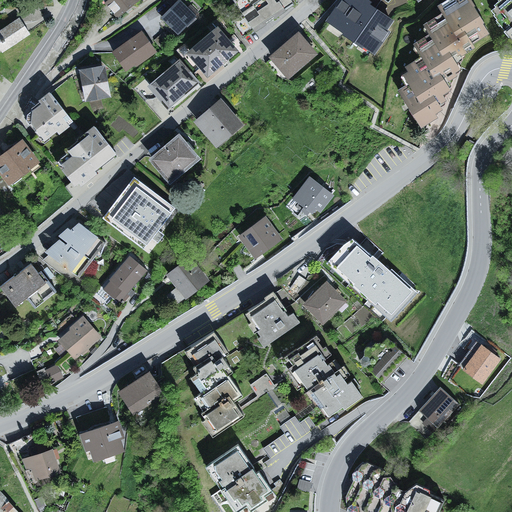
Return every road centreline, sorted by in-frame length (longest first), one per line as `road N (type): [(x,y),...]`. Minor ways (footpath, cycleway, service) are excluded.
road 1 (tertiary): [(0,427),(98,382),(275,271),(439,150),(487,72),(511,68)]
road 2 (tertiary): [(511,124),(480,168),(477,276),(420,377),(354,441),(329,511)]
road 3 (residential): [(0,269),(322,0)]
road 4 (residential): [(26,87),(50,79),(153,0)]
